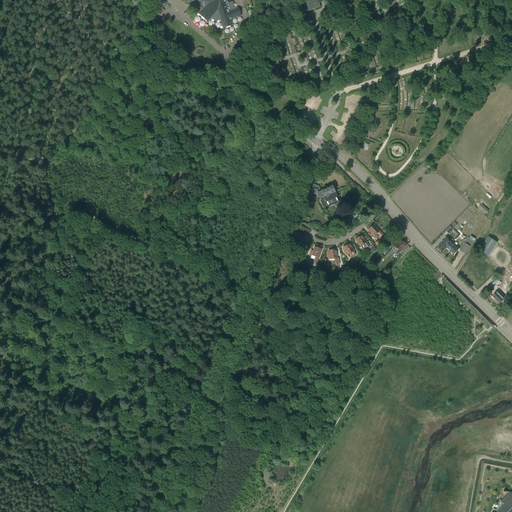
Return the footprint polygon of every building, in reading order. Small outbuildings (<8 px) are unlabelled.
[(193,0),(199,1),(198,3),(198,4),(198,6),(199,8),(200,8),(202,10),(198,13),(203,18),(208,22),(211,18),(213,20),(213,21),(215,21),(217,22),(217,21),(220,20),(222,27),(223,28),(233,25),(231,20),(241,16),(238,8),(234,9),(232,2),(228,3),(228,2),(226,1),(227,0),(193,0)] [(302,6),(304,12),(320,7),(317,0),(305,0),(307,4),(302,6)] [(314,201),(324,196),(334,192),(332,187),(322,191),(319,185),(318,186),(312,189),(309,190),(314,201)] [(334,192),(324,196),(325,198),(320,200),(323,206),(333,202),(333,204),(340,201),(335,191),(334,192)] [(478,209),(485,215),(489,210),(482,205),(478,209)] [(347,224),(341,220),(338,225),(343,229),(347,224)] [(303,231),(305,227),(295,223),(293,228),(303,231)] [(368,230),(374,236),(378,233),(380,235),(382,233),(379,231),(380,231),(373,224),(368,230)] [(366,243),(366,242),(361,235),(355,239),(360,247),(364,244),(366,246),(368,245),(366,243)] [(488,257),(497,242),(488,236),(479,250),(488,257)] [(443,252),(447,248),(452,242),(447,238),(438,247),(443,252)] [(396,252),(398,254),(400,252),(406,245),(401,240),(394,246),(398,250),(396,252)] [(452,242),(447,248),(454,255),(459,250),(456,247),(457,247),(452,242)] [(354,251),(349,243),(343,247),(347,255),(352,252),(353,255),(355,253),(354,251)] [(460,250),(465,254),(470,246),(465,243),(460,250)] [(321,249),(314,247),(313,251),(311,250),(309,255),(315,257),(313,263),(316,264),(318,258),(319,258),(321,249)] [(336,263),(336,265),(339,265),(338,258),(337,258),(336,250),(328,250),(329,259),(334,259),(335,263),(336,263)] [(492,296),(500,303),(504,299),(497,292),(492,296)] [(511,492),(503,491),(497,510),(493,508),(491,511),(507,511),(511,507),(511,492)]
